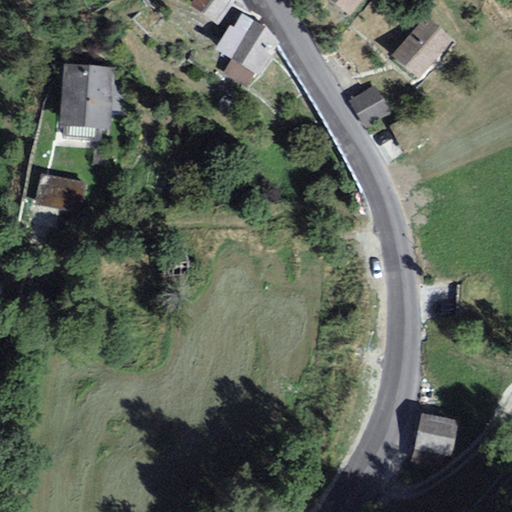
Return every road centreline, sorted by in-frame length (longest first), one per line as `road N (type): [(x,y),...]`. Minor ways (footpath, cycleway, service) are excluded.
road 1 (secondary): [(272,0),(377,185),(402,278),(402,361),(391,413),(336,511)]
road 2 (track): [(353,486),(399,497),(435,486),(499,423),(511,397)]
